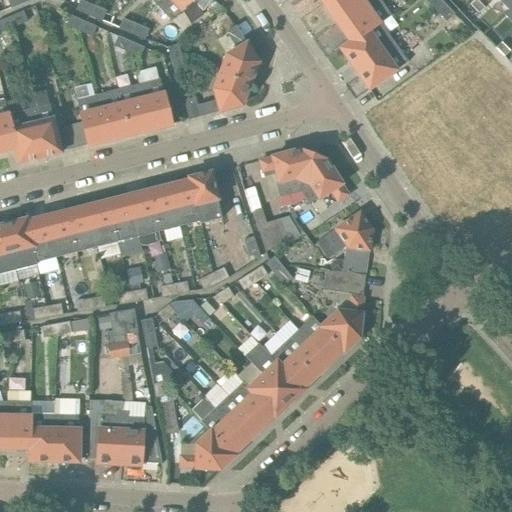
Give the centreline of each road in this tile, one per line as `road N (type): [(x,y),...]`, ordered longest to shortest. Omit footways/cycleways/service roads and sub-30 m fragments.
road 1 (residential): [(0,194),(294,121),(329,100)]
road 2 (residential): [(467,289),(238,507)]
road 3 (residential): [(467,289),(329,100)]
road 4 (residential): [(238,507),(9,492)]
road 5 (residential): [(329,100),(258,0)]
